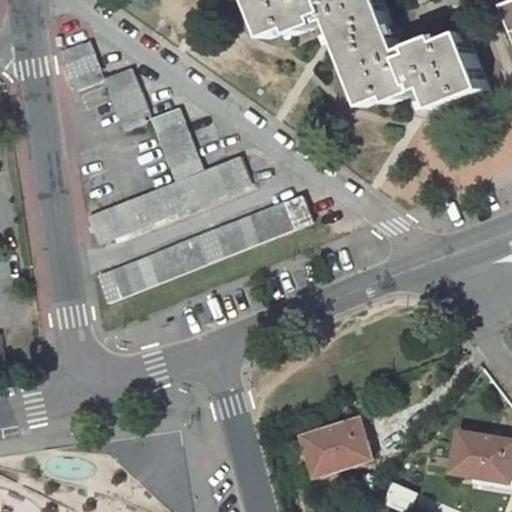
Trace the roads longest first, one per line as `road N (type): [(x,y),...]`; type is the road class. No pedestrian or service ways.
road 1 (residential): [(66,0),(439,258)]
road 2 (residential): [(84,393),(30,42)]
road 3 (unknown): [(65,268),(309,168)]
road 4 (unclassified): [(439,258),(215,346)]
road 5 (unclassified): [(261,511),(215,346)]
road 6 (unclassified): [(215,346),(84,393)]
